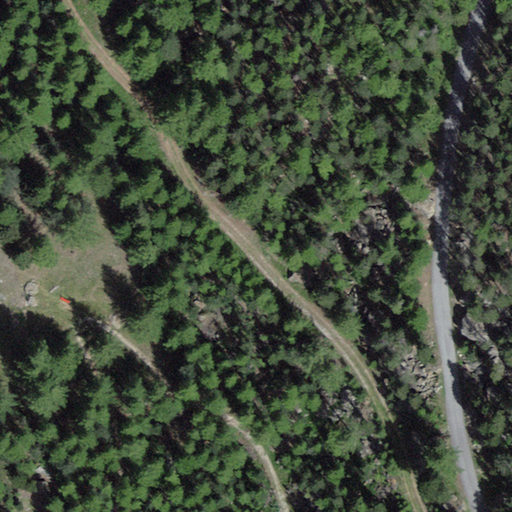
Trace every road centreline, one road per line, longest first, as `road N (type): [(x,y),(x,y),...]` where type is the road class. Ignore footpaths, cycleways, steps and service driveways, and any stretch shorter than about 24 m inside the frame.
road 1 (track): [(68,0),(97,56),(157,120),(192,191),(357,368),(420,511)]
road 2 (track): [(482,511),(439,306),(447,166),(485,0)]
